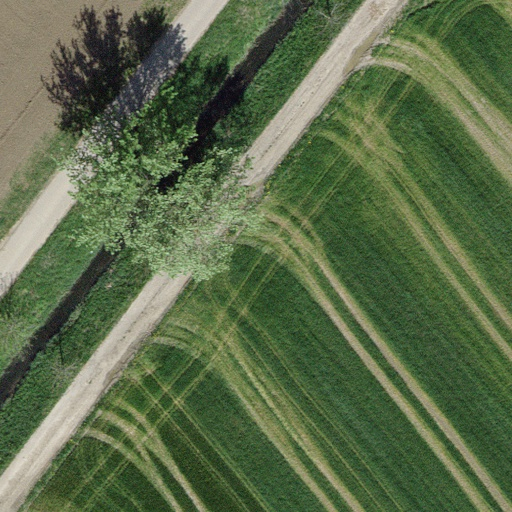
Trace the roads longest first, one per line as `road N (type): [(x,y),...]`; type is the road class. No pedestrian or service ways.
road 1 (track): [(385,0),(0,506)]
road 2 (track): [(0,278),(212,0)]
